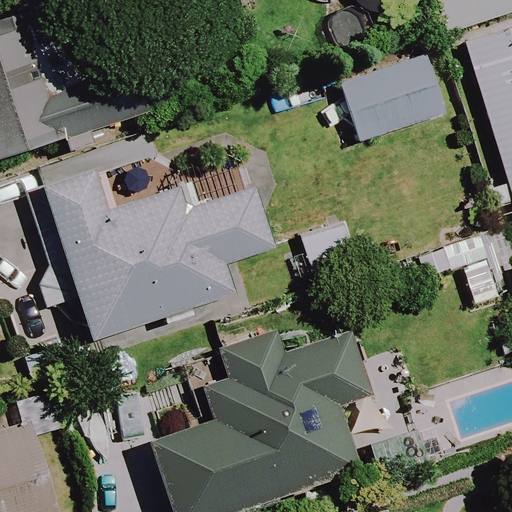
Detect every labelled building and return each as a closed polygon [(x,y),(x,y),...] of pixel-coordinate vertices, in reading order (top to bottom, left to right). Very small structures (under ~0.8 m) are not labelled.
[(397,0),(340,0),(342,4),(349,12),(358,16),(368,18),(378,17),(387,13),(394,6),(397,0)] [(511,11),(511,0),(426,0),(438,36),(511,11)] [(0,159),(67,137),(71,135),(26,11),(0,20),(0,159)] [(511,29),(458,47),(511,220),(511,29)] [(434,119),(415,59),(320,89),(338,148),(434,119)] [(172,147),(82,176),(31,192),(78,342),(223,296),(214,267),(260,252),(241,193),(192,209),(172,147)] [(355,272),(332,227),(291,247),(315,292),(355,272)] [(344,337),(310,348),(271,360),(263,335),(187,359),(193,378),(177,383),(192,429),(135,447),(155,511),(230,511),(350,474),(330,411),(364,400),(344,337)] [(43,511),(22,429),(0,435),(0,511),(43,511)]
